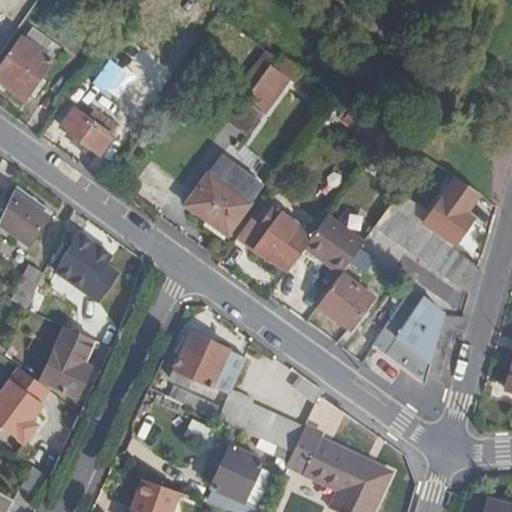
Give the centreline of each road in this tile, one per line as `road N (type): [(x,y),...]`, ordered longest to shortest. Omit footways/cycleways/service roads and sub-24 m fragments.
road 1 (residential): [(182,263),(447,450)]
road 2 (residential): [(182,263),(64,511)]
road 3 (residential): [(447,450),(511,221)]
road 4 (residential): [(0,131),(182,263)]
